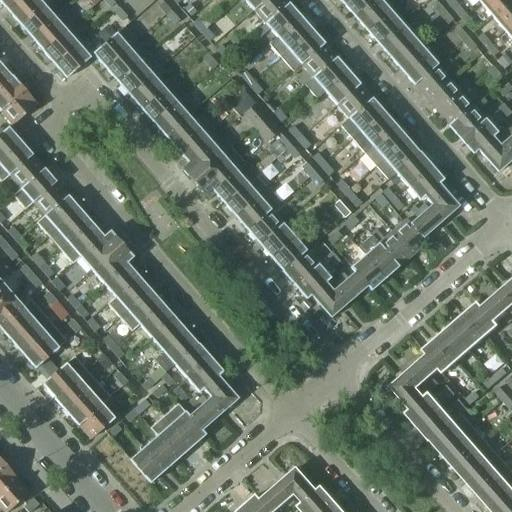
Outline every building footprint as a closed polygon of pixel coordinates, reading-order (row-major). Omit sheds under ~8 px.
[(0,0),(0,3),(6,11),(18,0),(0,0)] [(18,0),(6,11),(18,24),(41,4),(45,0),(18,0)] [(45,0),(41,4),(18,24),(29,38),(52,18),(45,9),(53,2),(51,0),(45,0)] [(109,0),(101,0),(109,9),(114,4),(109,0)] [(242,0),(251,11),(263,0),(242,0)] [(283,0),(263,0),(251,11),(264,24),(287,4),(283,0)] [(347,0),(342,5),(354,19),(375,0),(347,0)] [(378,0),(375,0),(354,19),(366,33),(389,13),(378,0)] [(511,0),(485,0),(480,5),(491,18),(511,0)] [(511,0),(491,18),(503,32),(511,24),(511,0)] [(157,7),(164,16),(169,11),(162,3),(157,7)] [(430,7),(439,16),(444,12),(435,3),(430,7)] [(287,4),(264,24),(264,25),(255,33),(259,38),(268,30),(276,38),(299,18),(287,4)] [(188,5),(183,9),(190,17),(195,13),(188,5)] [(452,11),(461,21),(466,17),(458,7),(452,11)] [(126,18),(118,9),(113,13),(121,22),(126,18)] [(169,11),(164,16),(173,26),(178,21),(169,11)] [(444,12),(439,16),(446,25),(451,21),(444,12)] [(389,13),(366,33),(377,46),(401,25),(389,13)] [(473,26),(466,17),(461,21),(468,30),(473,26)] [(52,18),(29,38),(41,51),(64,31),(52,18)] [(299,18),(276,38),(268,45),(279,58),(310,31),(299,18)] [(192,24),(199,32),(204,28),(197,20),(192,24)] [(511,24),(503,32),(511,42),(511,24)] [(401,25),(377,46),(389,59),(413,39),(401,25)] [(92,55),(103,68),(135,41),(123,28),(114,36),(106,43),(92,55)] [(213,38),(204,28),(199,32),(208,42),(213,38)] [(108,29),(100,36),(106,43),(114,36),(108,29)] [(454,34),(462,44),(467,39),(459,30),(454,34)] [(64,31),(41,51),(41,52),(53,65),(77,45),(64,31)] [(310,31),(279,58),(291,73),(299,65),(322,45),(310,31)] [(476,39),(484,48),(489,44),(481,35),(476,39)] [(413,39),(389,59),(401,73),(425,53),(413,39)] [(474,48),(467,39),(462,44),(469,52),(474,48)] [(135,41),(103,68),(115,81),(146,54),(135,41)] [(497,53),(489,44),(484,48),(492,57),(497,53)] [(77,45),(53,65),(65,79),(89,59),(77,45)] [(322,45),(299,65),(307,74),(298,82),(302,87),(303,86),(311,79),(334,59),(322,45)] [(215,51),(223,60),(228,55),(220,46),(215,51)] [(425,53),(401,73),(413,86),(436,66),(425,53)] [(146,54),(115,81),(126,94),(149,73),(147,71),(155,64),(146,54)] [(216,66),(208,58),(203,62),(210,71),(216,66)] [(334,59),(311,79),(303,86),(315,100),(323,93),(323,92),(346,72),(334,59)] [(156,63),(155,64),(147,71),(149,73),(155,81),(165,73),(156,63)] [(0,66),(0,86),(10,78),(0,66)] [(436,66),(413,86),(424,100),(448,79),(436,66)] [(499,76),(491,67),(486,71),(494,80),(499,76)] [(335,106),(358,86),(346,72),(323,92),(323,93),(335,106)] [(149,73),(126,94),(139,109),(162,89),(155,81),(149,73)] [(239,77),(247,86),(252,82),(244,73),(239,77)] [(10,78),(0,86),(0,111),(23,91),(11,78),(10,78)] [(455,88),(448,79),(424,100),(436,113),(459,93),(469,85),(464,80),(455,88)] [(171,82),(162,89),(139,109),(151,123),(174,103),(175,103),(183,96),(171,82)] [(261,92),(252,82),(247,86),(256,96),(261,92)] [(497,93),(501,98),(510,90),(506,85),(497,93)] [(346,119),(370,99),(358,86),(335,106),(346,119)] [(23,91),(0,111),(0,113),(11,126),(35,106),(23,91)] [(250,102),(242,93),(237,97),(245,106),(250,102)] [(459,93),(436,113),(448,127),(471,106),(459,93)] [(184,95),(183,96),(175,103),(174,103),(151,123),(162,135),(185,115),(179,108),(188,100),(184,95)] [(351,140),(382,113),(370,99),(346,119),(347,120),(339,127),(351,140)] [(471,106),(448,127),(447,127),(460,141),(483,120),(476,112),(486,104),(482,100),(473,108),(471,106)] [(254,105),(242,115),(254,129),(266,118),(254,105)] [(510,114),(502,105),(497,109),(505,119),(510,114)] [(272,114),(280,123),(285,119),(276,110),(272,114)] [(362,154),(394,126),(382,113),(351,140),(362,154)] [(185,115),(162,135),(175,150),(206,123),(207,122),(203,117),(194,125),(185,115)] [(266,118),(254,129),(266,143),(278,132),(266,118)] [(483,120),(460,141),(472,155),(476,151),(491,138),(496,134),(483,120)] [(206,123),(175,150),(184,160),(177,166),(180,170),(218,137),(206,123)] [(394,126),(362,154),(374,168),(406,140),(394,126)] [(498,140),(502,144),(511,134),(511,132),(506,126),(503,129),(506,133),(498,140)] [(287,132),(295,141),(300,137),(292,128),(287,132)] [(2,133),(0,134),(0,159),(19,143),(7,129),(2,133)] [(511,134),(502,144),(498,147),(511,161),(511,159),(511,134)] [(218,137),(180,170),(193,183),(230,150),(218,137)] [(276,142),(284,150),(289,146),(281,137),(276,142)] [(296,142),(304,151),(309,146),(301,137),(296,142)] [(498,147),(491,138),(476,151),(496,173),(511,161),(498,147)] [(406,140),(374,168),(386,181),(394,174),(395,174),(417,153),(406,140)] [(276,142),(266,151),(274,160),(275,159),(284,150),(276,142)] [(19,143),(0,159),(0,183),(8,177),(31,156),(19,143)] [(297,155),(289,146),(284,150),(289,156),(292,160),(297,155)] [(230,150),(193,183),(204,196),(242,163),(230,150)] [(284,150),(275,159),(280,164),(289,156),(284,150)] [(395,174),(394,174),(406,188),(429,167),(418,153),(417,153),(395,174)] [(311,159),(319,168),(324,163),(316,155),(311,159)] [(31,156),(8,177),(19,190),(43,170),(31,156)] [(223,204),(254,177),(251,174),(242,163),(204,196),(207,200),(214,194),(223,204)] [(324,163),(319,168),(327,177),(332,173),(324,163)] [(305,164),(300,168),(303,172),(308,178),(313,173),(305,164)] [(429,167),(406,188),(418,202),(423,198),(423,197),(437,185),(442,181),(429,167)] [(258,168),(251,174),(254,177),(261,171),(258,168)] [(43,170),(19,190),(11,197),(23,211),(31,204),(54,183),(43,170)] [(303,172),(294,180),(299,186),(308,178),(303,172)] [(321,182),(313,173),(308,178),(316,187),(321,182)] [(235,218),(266,191),(254,177),(223,204),(235,218)] [(344,178),(340,182),(348,191),(352,187),(344,178)] [(335,186),(342,195),(348,191),(340,182),(335,186)] [(43,217),(66,197),(54,183),(31,204),(43,217)] [(246,232),(278,204),(268,194),(275,187),(273,184),(266,191),(235,218),(246,232)] [(437,185),(423,197),(423,198),(430,206),(431,206),(443,220),(457,208),(437,185)] [(381,193),(389,202),(394,198),(386,189),(381,193)] [(348,191),(342,195),(351,204),(356,200),(348,191)] [(378,195),(373,200),(381,209),(386,205),(378,195)] [(47,238),(78,210),(66,197),(43,217),(35,224),(47,238)] [(402,207),(394,198),(389,202),(397,212),(402,207)] [(282,226),(274,216),(288,204),(284,199),(278,204),(246,232),(259,246),(282,226)] [(348,214),(344,209),(337,202),(332,207),(343,219),(348,214)] [(409,211),(416,219),(426,209),(423,205),(416,211),(413,207),(409,211)] [(426,209),(416,219),(409,225),(421,239),(443,220),(431,206),(430,206),(426,209)] [(78,210),(47,238),(58,251),(90,224),(78,210)] [(343,226),(348,231),(357,223),(353,218),(343,226)] [(405,220),(390,233),(410,257),(425,244),(421,239),(409,225),(405,220)] [(90,224),(58,251),(71,265),(79,258),(108,232),(105,228),(99,234),(90,224)] [(289,234),(282,226),(259,246),(270,259),(301,232),(302,231),(298,225),(289,234)] [(11,228),(6,233),(14,242),(19,238),(11,228)] [(369,235),(370,236),(397,268),(410,257),(390,233),(382,240),(374,231),(369,235)] [(108,232),(79,258),(91,272),(120,246),(108,232)] [(301,232),(270,259),(281,272),(305,251),(305,252),(313,245),(301,232)] [(336,233),(333,235),(326,241),(331,246),(340,238),(336,233)] [(397,268),(370,236),(356,248),(363,257),(383,280),(397,268)] [(19,238),(14,242),(22,252),(27,247),(19,238)] [(120,246),(91,272),(102,285),(132,259),(120,246)] [(8,248),(3,253),(11,262),(16,257),(8,248)] [(305,251),(281,272),(293,286),(317,265),(305,252),(305,251)] [(339,262),(330,253),(326,258),(334,267),(339,262)] [(29,259),(38,269),(43,265),(34,255),(29,259)] [(383,280),(363,257),(349,269),(353,273),(366,287),(370,292),(383,280)] [(132,259),(102,285),(114,299),(137,278),(129,268),(135,263),(132,259)] [(52,275),(43,265),(38,269),(47,279),(52,275)] [(317,265),(293,286),(305,300),(310,296),(324,284),(329,280),(317,265)] [(19,271),(26,279),(31,275),(24,266),(19,271)] [(332,284),(336,288),(346,279),(339,271),(335,275),(339,278),(332,284)] [(346,279),(336,288),(332,292),(344,306),(366,287),(353,273),(346,279)] [(31,275),(26,279),(35,289),(40,284),(31,275)] [(137,278),(114,299),(106,306),(117,318),(148,291),(137,278)] [(55,279),(50,283),(58,292),(63,288),(55,279)] [(511,281),(503,289),(511,299),(511,281)] [(0,283),(0,302),(10,294),(0,283)] [(332,292),(324,284),(310,296),(329,319),(344,306),(332,292)] [(511,299),(503,289),(481,308),(493,323),(501,316),(511,307),(511,306),(511,299)] [(148,291),(117,318),(130,333),(138,326),(161,306),(148,291)] [(50,306),(55,302),(47,293),(42,298),(50,306)] [(10,294),(0,302),(0,326),(21,308),(10,294)] [(78,306),(70,296),(65,301),(73,310),(78,306)] [(305,300),(299,305),(305,312),(311,307),(305,300)] [(30,301),(21,308),(0,326),(0,330),(10,342),(41,314),(30,301)] [(50,306),(48,309),(59,322),(67,315),(55,302),(50,306)] [(477,304),(463,316),(483,339),(497,327),(493,323),(481,308),(477,304)] [(78,306),(73,310),(82,320),(87,315),(78,306)] [(161,306),(138,326),(149,339),(172,318),(161,306)] [(511,308),(511,307),(501,316),(507,324),(511,321),(508,317),(511,313),(511,308)] [(41,314),(10,342),(21,355),(53,327),(41,314)] [(463,316),(449,328),(470,351),(483,339),(463,316)] [(172,318),(149,339),(161,352),(184,332),(172,318)] [(90,319),(85,324),(93,333),(98,328),(90,319)] [(74,334),(79,330),(71,321),(66,325),(74,334)] [(53,327),(21,355),(34,369),(65,342),(53,327)] [(449,328),(436,340),(456,363),(470,351),(449,328)] [(184,332),(161,352),(173,366),(197,345),(196,346),(184,332)] [(112,333),(106,337),(101,342),(109,351),(114,346),(119,342),(112,333)] [(436,340),(425,349),(422,352),(426,356),(438,371),(442,375),(456,363),(436,340)] [(197,345),(173,366),(184,379),(208,358),(197,345)] [(122,356),(114,346),(109,351),(117,360),(122,356)] [(104,370),(109,365),(101,356),(96,361),(104,370)] [(426,356),(404,376),(416,390),(420,386),(431,377),(438,371),(426,356)] [(41,385),(53,398),(84,371),(73,358),(41,385)] [(208,358),(184,379),(198,394),(202,390),(216,377),(221,373),(208,358)] [(502,369),(493,378),(497,383),(506,374),(502,369)] [(84,371),(53,398),(53,399),(65,413),(97,385),(84,371)] [(121,387),(126,383),(118,374),(113,378),(121,387)] [(165,374),(160,379),(168,388),(173,383),(165,374)] [(409,411),(424,398),(416,390),(404,376),(389,388),(409,411)] [(236,400),(216,377),(202,390),(209,399),(221,413),(236,400)] [(431,377),(420,386),(424,391),(430,385),(434,388),(437,385),(431,377)] [(497,383),(493,378),(484,385),(488,390),(497,383)] [(145,392),(154,384),(150,379),(140,387),(145,392)] [(97,385),(65,413),(77,427),(78,426),(101,406),(109,399),(97,385)] [(164,391),(160,386),(151,394),(155,399),(164,391)] [(172,393),(180,402),(185,397),(177,388),(172,393)] [(449,401),(454,397),(446,388),(441,392),(449,401)] [(507,397),(499,388),(494,392),(502,401),(507,397)] [(475,393),(467,400),(465,401),(470,406),(479,398),(475,393)] [(417,429),(441,408),(428,394),(424,398),(409,411),(405,415),(417,429)] [(188,403),(195,411),(207,401),(202,396),(194,403),(191,400),(188,403)] [(511,408),(511,402),(507,397),(502,401),(510,411),(511,408)] [(110,398),(109,399),(101,406),(78,426),(90,440),(113,420),(105,411),(115,403),(110,398)] [(209,399),(207,401),(195,411),(187,418),(200,432),(221,413),(209,399)] [(133,410),(138,415),(148,406),(143,401),(133,410)] [(461,414),(466,410),(458,401),(453,405),(461,414)] [(176,405),(163,417),(190,448),(204,436),(200,432),(187,418),(176,405)] [(441,408),(417,429),(429,443),(429,442),(452,422),(441,408)] [(133,410),(128,415),(123,418),(128,423),(137,415),(133,410)] [(452,422),(429,442),(441,455),(472,428),(460,415),(452,422)] [(190,448),(163,417),(149,429),(155,437),(176,461),(190,448)] [(119,431),(115,426),(105,435),(109,440),(119,431)] [(472,428),(441,455),(452,468),(484,442),(472,428)] [(176,461),(155,437),(143,448),(163,471),(176,461)] [(484,442),(452,468),(465,482),(496,455),(484,442)] [(163,471),(143,448),(128,461),(149,484),(163,471)] [(496,455),(465,482),(476,495),(508,469),(496,455)] [(4,467),(0,470),(0,494),(16,481),(16,480),(4,467)] [(282,481),(295,496),(302,504),(316,492),(297,469),(282,481)] [(511,473),(508,469),(476,495),(488,509),(511,488),(511,473)] [(16,481),(0,494),(0,509),(2,511),(7,511),(28,495),(16,481)] [(282,481),(260,501),(270,511),(275,511),(280,508),(291,499),(295,496),(282,481)] [(321,511),(333,501),(321,487),(316,492),(302,504),(297,508),(300,511),(321,511)] [(511,511),(511,488),(488,509),(490,511),(511,511)] [(256,496),(243,508),(246,511),(270,511),(260,501),(256,496)] [(291,499),(280,508),(283,511),(289,511),(287,509),(294,503),(291,499)] [(32,500),(22,508),(25,511),(29,511),(37,506),(32,500)] [(342,511),(333,501),(321,511),(342,511)]
